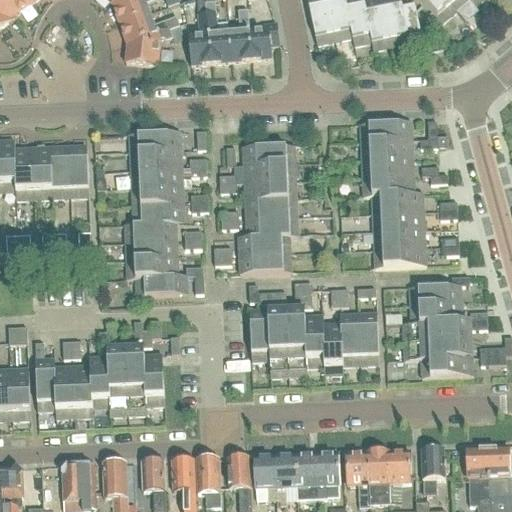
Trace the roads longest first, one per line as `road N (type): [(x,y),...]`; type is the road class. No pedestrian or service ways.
road 1 (residential): [(0,119),(299,107)]
road 2 (residential): [(221,419),(511,405)]
road 3 (residential): [(221,419),(213,409),(209,314),(32,325)]
road 4 (residential): [(221,419),(222,448),(0,458)]
road 5 (residential): [(511,267),(470,99)]
road 6 (residential): [(299,107),(470,99)]
